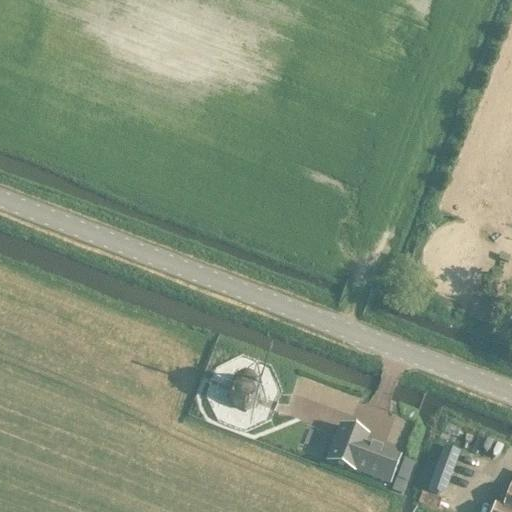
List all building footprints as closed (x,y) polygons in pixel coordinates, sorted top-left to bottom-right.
[(261,393),(255,382),(244,377),(232,382),(228,395),(233,406),(245,411),(256,405),(261,393)] [(401,457),(365,444),(368,436),(340,425),(326,463),(354,473),(355,472),(390,485),(401,457)] [(444,447),(428,490),(438,494),(454,450),(444,447)] [(404,459),(396,479),(406,483),(414,463),(404,459)] [(396,479),(392,491),(402,495),(406,483),(396,479)] [(511,511),(511,482),(502,509),(494,506),(491,511),(511,511)] [(475,511),(485,511),(488,503),(480,500),(475,511)]
